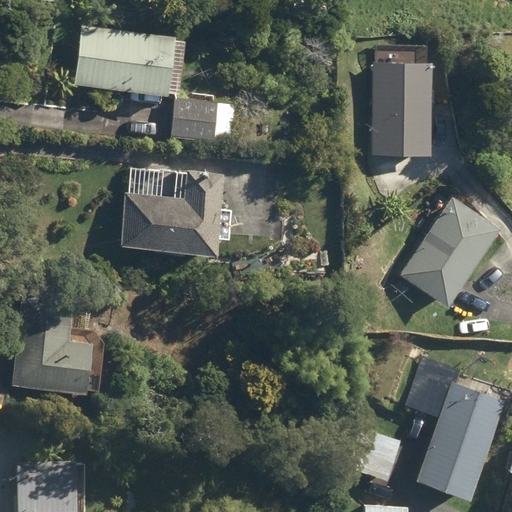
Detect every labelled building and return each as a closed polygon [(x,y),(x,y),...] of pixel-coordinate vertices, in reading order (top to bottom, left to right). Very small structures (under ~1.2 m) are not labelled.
[(74,88),(167,98),(168,95),(179,96),(185,42),(175,40),(175,37),(81,27),(74,88)] [(431,156),(432,64),(374,63),(373,156),(431,156)] [(214,142),(231,143),(235,107),(218,105),(218,103),(214,102),(215,97),(192,94),(192,101),(175,99),(171,139),(214,143),(214,142)] [(156,256),(184,258),(184,254),(218,256),(224,175),(187,172),(185,200),(161,198),(164,174),(131,171),(129,194),(125,194),(121,249),(156,252),(156,256)] [(401,277),(449,309),(502,230),(455,197),(401,277)] [(11,388),(87,396),(92,344),(70,342),(74,301),(21,296),(11,388)] [(417,482),(470,502),(506,403),(453,384),(417,482)] [(346,480),(358,484),(361,475),(388,484),(403,441),(362,427),(347,469),(350,470),(346,480)] [(85,511),(86,464),(17,464),(17,511),(85,511)]
